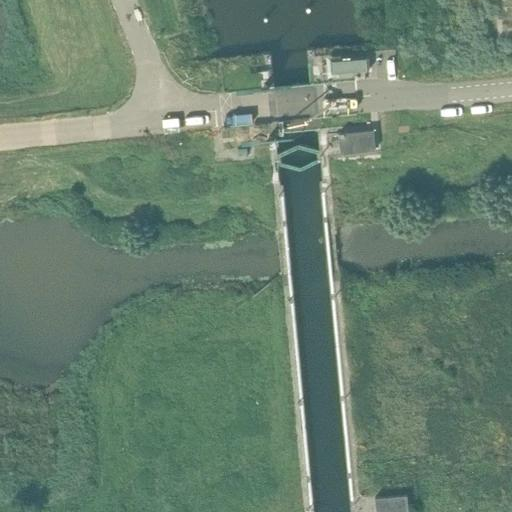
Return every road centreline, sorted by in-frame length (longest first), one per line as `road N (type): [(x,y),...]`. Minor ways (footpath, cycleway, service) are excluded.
road 1 (tertiary): [(172,117),(511,90)]
road 2 (tertiary): [(0,138),(172,117)]
road 3 (unclassified): [(172,117),(123,0)]
